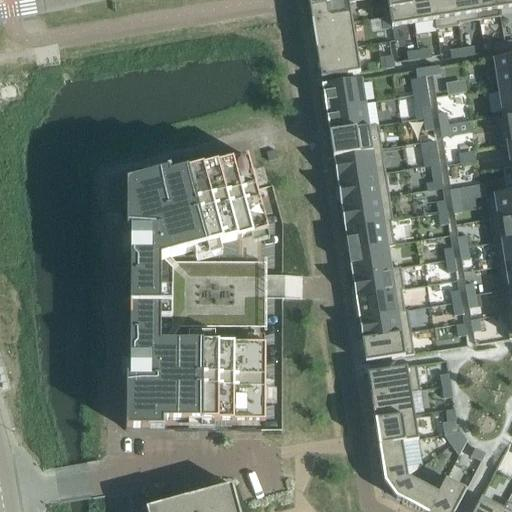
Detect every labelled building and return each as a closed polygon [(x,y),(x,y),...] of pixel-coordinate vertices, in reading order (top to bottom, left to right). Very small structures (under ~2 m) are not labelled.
[(377,0),(307,0),(312,23),(351,17),(349,4),(377,0)] [(414,25),(410,0),(387,0),(390,18),(392,28),(414,25)] [(437,31),(432,0),(410,0),(414,25),(434,22),(436,31),(437,31)] [(458,28),(453,0),(432,0),(437,31),(458,28)] [(479,22),(475,0),(453,0),(458,28),(459,28),(459,25),(479,22)] [(499,11),(497,0),(475,0),(479,22),(480,22),(479,15),(499,11)] [(511,0),(497,0),(499,11),(511,9),(511,0)] [(351,17),(312,23),(316,51),(356,45),(351,17)] [(390,18),(382,19),(384,31),(392,30),(392,28),(390,18)] [(505,44),(493,46),(494,54),(506,52),(505,44)] [(356,45),(316,51),(321,81),(360,74),(356,45)] [(474,49),(462,51),(463,59),(475,57),(474,49)] [(430,51),(418,53),(420,61),(432,59),(430,51)] [(462,51),(450,53),(451,61),(463,59),(462,51)] [(418,53),(407,55),(408,63),(420,61),(418,53)] [(392,57),(384,59),(386,70),(394,69),(392,57)] [(511,87),(511,57),(494,60),(498,89),(511,87)] [(475,153),(461,65),(439,68),(428,70),(416,72),(394,76),(438,353),(505,342),(478,174),(511,169),(511,168),(507,148),(500,149),(475,153)] [(365,105),(361,81),(322,87),(326,112),(365,105)] [(511,116),(511,87),(498,89),(503,118),(511,116)] [(365,105),(326,112),(329,136),(378,128),(378,127),(369,128),(365,105)] [(511,116),(496,119),(500,149),(507,148),(511,168),(511,116)] [(378,128),(329,136),(333,159),(382,151),(378,128)] [(382,151),(333,159),(337,183),(386,175),(382,151)] [(266,345),(161,345),(161,262),(268,233),(248,158),(170,179),(169,174),(125,185),(125,236),(130,236),(130,246),(129,246),(129,254),(130,254),(130,255),(130,359),(130,360),(129,360),(129,368),(130,368),(130,378),(125,378),(125,432),(165,432),(165,426),(163,426),(162,423),(265,423),(266,345)] [(511,175),(511,193),(486,197),(487,198),(511,194),(511,168),(511,169),(511,175)] [(386,175),(337,183),(341,207),(390,199),(386,175)] [(511,194),(487,198),(490,222),(511,218),(511,194)] [(390,199),(341,207),(344,230),(393,222),(390,199)] [(511,242),(511,218),(490,222),(494,246),(511,242)] [(393,222),(344,230),(348,254),(395,246),(391,224),(393,224),(393,222)] [(511,267),(511,242),(494,246),(498,269),(511,267)] [(395,246),(348,254),(352,278),(401,270),(401,269),(391,271),(388,249),(395,248),(395,246)] [(511,267),(498,269),(501,293),(511,291),(511,267)] [(401,270),(352,278),(355,299),(404,291),(401,270)] [(404,291),(355,299),(359,321),(408,312),(407,312),(405,312),(402,293),(404,292),(404,291)] [(511,315),(511,291),(501,293),(505,317),(511,315)] [(408,312),(359,321),(362,342),(411,334),(408,312)] [(411,334),(362,342),(366,364),(414,356),(411,334)] [(420,392),(416,367),(367,375),(371,400),(420,392)] [(448,376),(440,377),(442,389),(450,387),(448,376)] [(450,387),(442,389),(444,400),(452,399),(450,387)] [(420,392),(371,400),(375,423),(414,417),(411,395),(420,393),(420,392)] [(453,412),(446,413),(447,424),(455,423),(453,412)] [(418,441),(414,417),(375,423),(379,447),(418,441)] [(460,434),(445,437),(452,447),(463,439),(460,434)] [(463,439),(452,447),(459,457),(466,443),(463,439)] [(511,439),(496,470),(511,478),(511,439)] [(418,441),(379,447),(384,483),(390,491),(408,478),(422,468),(418,441)] [(475,451),(471,458),(482,463),(485,456),(475,451)] [(408,478),(390,491),(396,499),(419,511),(430,511),(447,481),(446,480),(438,495),(408,478)] [(455,511),(467,492),(447,481),(430,511),(455,511)] [(239,511),(232,487),(146,510),(146,511),(239,511)] [(481,499),(474,511),(502,511),(503,511),(481,499)] [(503,511),(502,511),(511,511),(511,504),(508,503),(503,511)]
